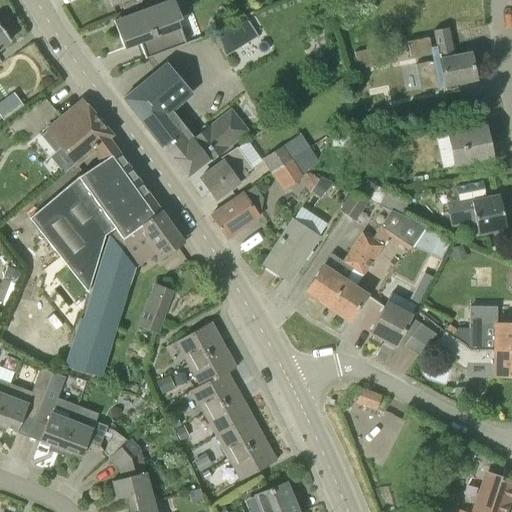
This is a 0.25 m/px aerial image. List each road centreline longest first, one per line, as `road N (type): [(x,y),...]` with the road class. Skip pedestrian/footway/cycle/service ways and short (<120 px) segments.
road 1 (secondary): [(287,381),(195,223),(34,0)]
road 2 (unclassified): [(511,439),(338,362),(287,381)]
road 3 (secondary): [(343,511),(287,381)]
